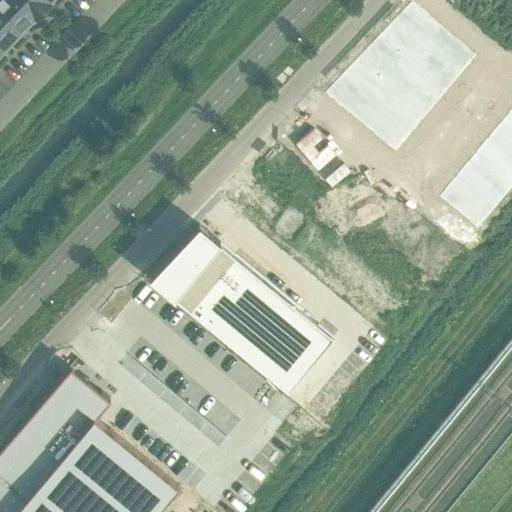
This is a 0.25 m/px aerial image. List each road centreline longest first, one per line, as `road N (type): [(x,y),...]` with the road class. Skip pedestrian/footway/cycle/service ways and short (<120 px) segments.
road 1 (unclassified): [(0,401),(379,0)]
road 2 (tertiary): [(309,0),(0,328)]
road 3 (residential): [(0,115),(109,0)]
